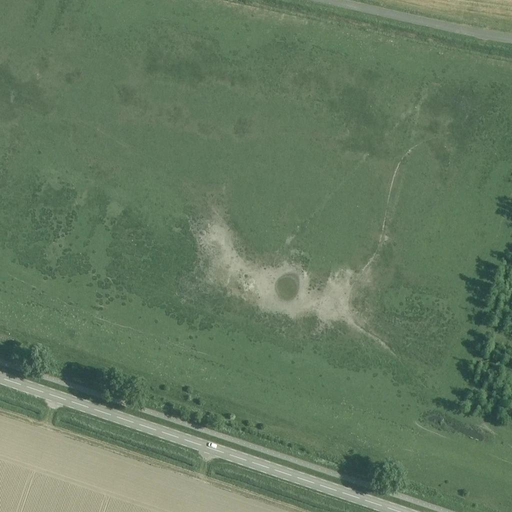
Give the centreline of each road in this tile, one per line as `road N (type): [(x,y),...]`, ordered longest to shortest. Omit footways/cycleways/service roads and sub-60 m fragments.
road 1 (secondary): [(399,511),(0,380)]
road 2 (unclassified): [(511,40),(322,0)]
